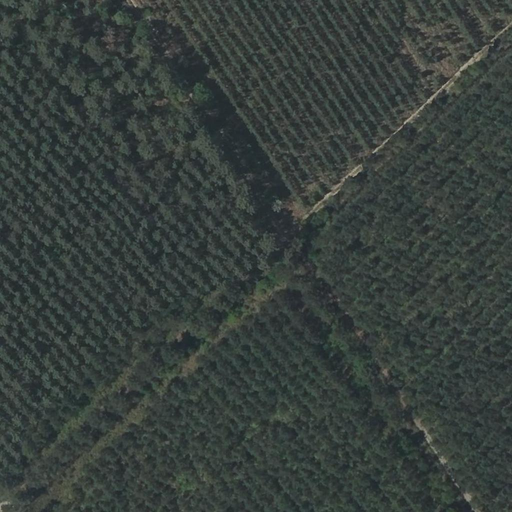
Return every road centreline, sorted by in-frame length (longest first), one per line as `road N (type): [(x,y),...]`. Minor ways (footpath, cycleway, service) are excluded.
road 1 (track): [(3,511),(511,31)]
road 2 (track): [(139,0),(296,234),(318,245),(495,511)]
